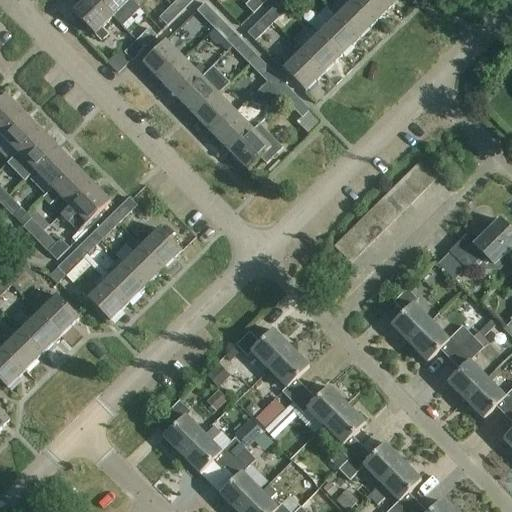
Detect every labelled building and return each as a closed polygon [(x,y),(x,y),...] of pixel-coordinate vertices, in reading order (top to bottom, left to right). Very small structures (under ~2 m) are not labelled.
[(102,29),(113,18),(95,0),(84,0),(72,13),(95,36),(102,44),(109,37),(102,29)] [(123,25),(139,9),(131,1),(129,0),(95,0),(113,18),(114,17),(123,25)] [(144,0),(129,0),(131,1),(139,9),(146,2),(144,0)] [(177,0),(171,7),(179,14),(191,2),(189,0),(177,0)] [(255,16),(267,5),(262,0),(254,0),(247,8),(255,16)] [(285,0),(284,1),(292,9),(301,0),(285,0)] [(341,0),(330,11),(336,17),(335,18),(359,41),(376,24),(353,0),(343,0),(343,1),(341,0)] [(376,24),(394,6),(388,0),(353,0),(376,24)] [(267,19),(274,27),(292,9),(284,1),(267,19)] [(215,30),(222,23),(206,6),(198,14),(215,30)] [(167,26),(179,14),(171,7),(159,19),(167,26)] [(318,35),(341,59),(359,41),(335,18),(318,35)] [(257,44),(274,27),(267,19),(250,36),(257,44)] [(196,22),(180,36),(189,47),(205,32),(196,22)] [(222,23),(215,30),(232,48),(239,40),(222,23)] [(136,42),(143,49),(156,37),(149,30),(136,42)] [(323,76),(341,59),(318,35),(300,53),(323,76)] [(239,40),(232,48),(249,65),(257,58),(239,40)] [(131,61),(143,49),(136,42),(124,54),(131,61)] [(160,83),(183,60),(166,42),(142,65),(160,83)] [(305,93),(323,76),(300,53),(282,70),(305,93)] [(257,58),(249,65),(267,83),(274,76),(257,58)] [(201,65),(194,71),(183,60),(160,83),(178,101),(207,72),(201,65)] [(207,72),(178,101),(195,118),(218,95),(230,84),(212,67),(207,72)] [(274,76),(267,83),(284,101),(292,93),(274,76)] [(292,93),(284,101),(304,121),(312,113),(292,93)] [(218,95),(195,118),(212,136),(235,113),(218,95)] [(0,136),(23,114),(5,96),(0,100),(0,136)] [(230,154),(253,131),(235,113),(212,136),(230,154)] [(0,136),(17,154),(41,132),(23,114),(0,136)] [(253,131),(230,154),(248,172),(260,159),(266,165),(283,149),(259,125),(253,131)] [(17,154),(7,164),(9,166),(24,182),(34,172),(58,149),(41,132),(17,154)] [(58,149),(34,172),(52,190),(75,167),(58,149)] [(412,171),(429,188),(438,180),(421,162),(412,171)] [(42,199),(50,208),(60,198),(69,208),(93,185),(75,167),(52,190),(42,199)] [(403,179),(420,197),(429,188),(412,171),(403,179)] [(395,188),(412,205),(420,197),(403,179),(395,188)] [(69,208),(71,210),(63,217),(78,234),(87,226),(110,203),(93,185),(69,208)] [(0,203),(1,204),(9,196),(0,187),(0,203)] [(386,197),(403,214),(412,205),(395,188),(386,197)] [(9,196),(1,204),(13,216),(21,209),(9,196)] [(377,205),(394,222),(403,214),(386,197),(377,205)] [(111,218),(118,225),(137,207),(129,200),(111,218)] [(368,214),(385,231),(394,222),(377,205),(368,214)] [(360,222),(377,240),(385,231),(368,214),(360,222)] [(100,243),(118,225),(111,218),(93,235),(100,243)] [(36,240),(44,232),(31,219),(23,227),(36,240)] [(494,266),(511,248),(511,233),(499,221),(474,245),(466,237),(450,253),(453,257),(464,268),(467,271),(483,256),(494,266)] [(351,231),(368,248),(377,240),(360,222),(351,231)] [(140,247),(163,271),(182,252),(159,229),(140,247)] [(342,240),(359,257),(368,248),(351,231),(342,240)] [(44,232),(36,240),(48,252),(56,244),(44,232)] [(83,260),(100,243),(93,235),(76,252),(83,260)] [(351,265),(359,257),(342,240),(334,248),(351,265)] [(122,265),(145,289),(163,271),(140,247),(134,241),(125,249),(132,255),(122,265)] [(65,277),(83,260),(76,252),(58,269),(65,277)] [(453,257),(442,268),(452,279),(464,268),(453,257)] [(4,279),(13,288),(30,271),(22,262),(4,279)] [(105,282),(128,306),(145,289),(122,265),(105,282)] [(58,269),(49,279),(56,286),(65,277),(58,269)] [(74,296),(91,277),(82,269),(65,288),(74,296)] [(0,300),(13,288),(4,279),(0,283),(0,300)] [(110,323),(128,306),(105,282),(87,299),(104,317),(110,323)] [(409,345),(431,324),(414,307),(419,302),(407,291),(393,304),(403,315),(391,327),(409,345)] [(38,314),(61,338),(79,321),(56,297),(38,314)] [(43,356),(61,338),(38,314),(20,332),(43,356)] [(450,361),(473,338),(462,327),(453,336),(448,341),(431,324),(409,345),(427,364),(440,351),(450,361)] [(249,334),(236,347),(247,359),(251,355),(269,372),(291,350),(273,331),(260,344),(249,334)] [(26,372),(43,356),(20,332),(3,348),(26,372)] [(465,402),(487,381),(470,363),(475,358),(484,349),(473,338),(450,361),(460,371),(447,383),(465,402)] [(26,372),(3,348),(0,346),(0,345),(0,382),(8,391),(26,372)] [(292,405),(306,391),(296,381),(309,368),(291,350),(269,372),(285,389),(281,394),(292,405)] [(218,367),(207,378),(219,390),(230,379),(218,367)] [(487,381),(490,384),(498,376),(495,373),(487,381)] [(506,418),(511,412),(511,390),(509,393),(504,398),(487,381),(465,402),(483,421),(497,408),(506,418)] [(306,391),(292,405),(303,416),(307,412),(325,429),(347,407),(329,388),(316,401),(306,391)] [(218,392),(207,403),(216,413),(227,401),(218,392)] [(181,457),(204,435),(187,418),(191,413),(180,402),(166,415),(176,426),(163,438),(181,457)] [(274,422),(285,412),(276,402),(255,421),(265,431),(274,422)] [(335,466),(339,470),(362,448),(352,438),(365,425),(347,407),(325,429),(342,446),(337,450),(344,457),(335,466)] [(0,431),(10,421),(4,415),(0,411),(0,431)] [(511,448),(511,412),(506,418),(511,423),(511,431),(503,440),(511,448)] [(263,433),(251,420),(233,437),(234,438),(237,441),(245,450),(263,433)] [(274,422),(265,431),(274,440),(283,431),(274,422)] [(204,435),(181,457),(199,475),(213,462),(223,472),(245,450),(237,441),(234,438),(220,452),(212,443),(220,435),(213,427),(204,436),(204,435)] [(363,469),(381,486),(404,463),(385,445),(372,458),(362,448),(339,470),(340,471),(350,482),(359,472),(363,469)] [(236,511),(239,511),(260,492),(243,475),(257,462),(245,450),(223,472),(232,482),(219,495),(236,511)] [(411,511),(419,505),(409,495),(422,482),(404,463),(381,486),(382,487),(370,499),(379,508),(391,496),(398,504),(394,507),(389,511),(411,511)] [(334,486),(328,492),(332,496),(338,490),(334,486)] [(288,511),(282,505),(277,509),(271,503),(278,496),(269,487),(262,494),(260,492),(239,511),(288,511)] [(425,511),(419,505),(411,511),(451,511),(441,502),(430,511),(425,511)]
